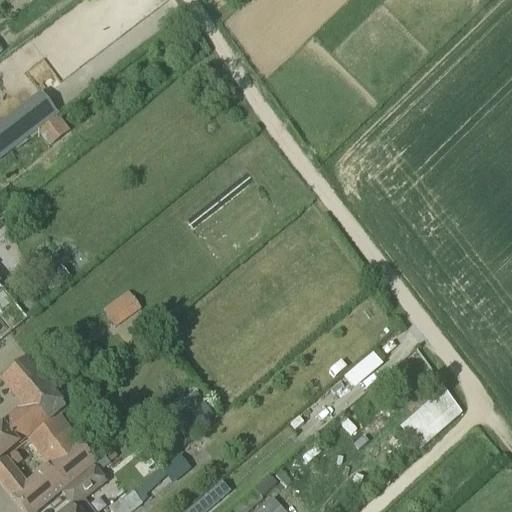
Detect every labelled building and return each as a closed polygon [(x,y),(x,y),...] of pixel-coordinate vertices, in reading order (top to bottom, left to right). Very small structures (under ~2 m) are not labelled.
[(0,161),(58,117),(39,95),(0,124),(0,161)] [(45,280),(56,294),(71,282),(60,268),(45,280)] [(101,311),(114,330),(141,311),(127,292),(101,311)] [(88,351),(94,357),(100,352),(95,345),(88,351)] [(340,377),(350,390),(380,366),(370,353),(340,377)] [(0,463),(5,459),(19,447),(66,406),(48,385),(26,359),(0,380),(0,384),(20,409),(0,424),(0,463)] [(400,430),(419,452),(463,413),(443,391),(400,430)] [(184,403),(187,408),(199,424),(201,426),(213,418),(196,395),(184,403)] [(37,511),(58,495),(92,467),(94,465),(57,420),(27,444),(46,467),(25,483),(5,459),(0,463),(0,484),(22,511),(37,511)] [(118,420),(107,431),(116,441),(127,431),(118,420)] [(161,472),(167,479),(172,486),(191,471),(180,457),(161,472)] [(104,458),(95,466),(100,473),(109,465),(104,458)] [(63,511),(89,511),(83,503),(106,485),(92,467),(58,495),(68,508),(63,511)] [(269,477),(253,491),(261,500),(277,486),(269,477)] [(201,511),(208,511),(230,494),(221,483),(196,506),(201,511)] [(133,494),(120,504),(119,502),(109,511),(110,511),(133,511),(142,505),(133,494)] [(279,511),(282,510),(273,499),(257,511),(279,511)]
